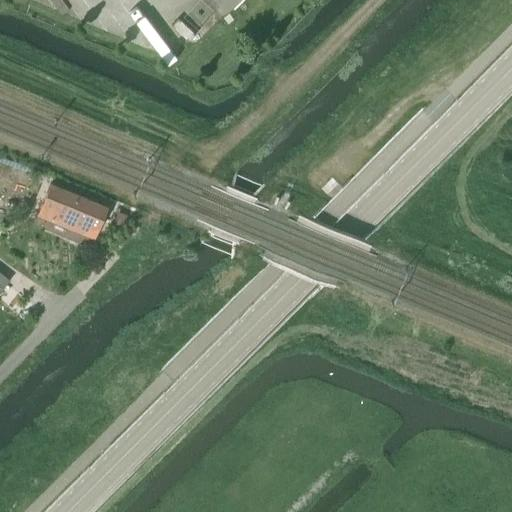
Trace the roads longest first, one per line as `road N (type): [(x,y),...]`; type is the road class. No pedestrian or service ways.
road 1 (unclassified): [(511,69),(67,511)]
road 2 (track): [(203,171),(375,0)]
road 3 (residential): [(0,371),(113,256)]
